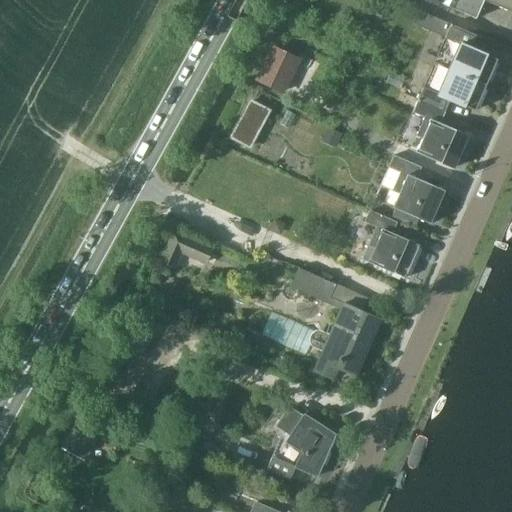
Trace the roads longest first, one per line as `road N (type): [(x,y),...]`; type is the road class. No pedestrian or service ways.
road 1 (secondary): [(0,418),(233,0)]
road 2 (tertiary): [(347,511),(511,138)]
